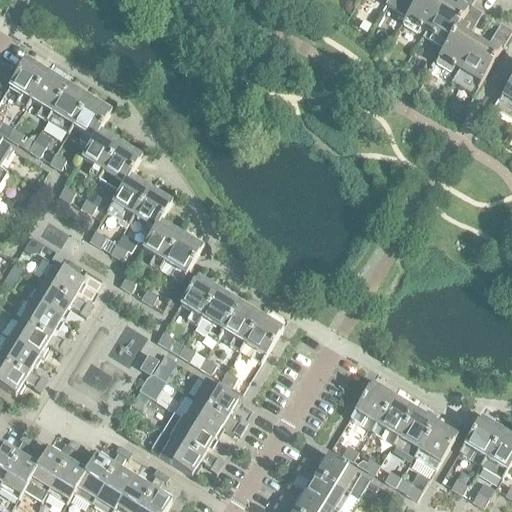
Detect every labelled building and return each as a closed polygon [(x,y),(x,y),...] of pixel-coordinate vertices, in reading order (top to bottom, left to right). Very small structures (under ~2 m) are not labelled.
[(388,0),(389,0),(385,7),(405,19),(406,20),(418,0),(388,0)] [(418,0),(406,20),(405,19),(401,26),(417,36),(421,30),(426,33),(443,6),(432,0),(418,0)] [(470,8),(471,8),(475,0),(458,0),(455,7),(459,10),(456,14),(443,6),(426,33),(432,37),(428,43),(443,52),(470,8)] [(482,15),(471,8),(470,8),(443,52),(434,65),(450,75),(454,69),(459,72),(476,45),(463,37),(466,33),(470,35),(482,15)] [(367,35),(371,28),(367,26),(362,27),(360,31),(367,35)] [(473,99),(511,34),(511,33),(500,26),(488,46),(492,49),(489,53),(476,45),(459,72),(451,86),(473,99)] [(27,62),(26,61),(8,90),(20,97),(15,105),(26,111),(31,103),(48,75),(47,74),(47,75),(40,70),(42,68),(31,61),(29,64),(27,62)] [(50,77),(48,75),(31,103),(41,110),(36,118),(47,124),(69,88),(68,87),(61,83),(63,81),(52,74),(50,77)] [(511,123),(511,80),(493,112),(511,123)] [(71,89),(69,88),(47,124),(68,137),(73,129),(90,101),(89,100),(82,96),(84,94),(73,87),(71,89)] [(79,144),(88,150),(100,133),(111,114),(110,113),(104,109),(105,107),(94,100),(93,102),(90,101),(73,129),(84,136),(79,144)] [(7,141),(18,147),(23,139),(12,132),(7,141)] [(100,133),(88,150),(81,161),(93,168),(88,176),(98,183),(103,174),(121,146),(120,145),(120,146),(113,141),(114,139),(103,132),(102,135),(100,133)] [(0,169),(11,151),(0,144),(0,169)] [(28,154),(39,160),(45,151),(34,145),(28,154)] [(123,148),(121,146),(103,174),(114,181),(109,189),(118,195),(119,195),(130,178),(142,159),(141,158),(134,154),(136,152),(124,145),(123,148)] [(55,158),(49,167),(60,173),(66,164),(55,158)] [(119,195),(118,195),(106,216),(118,224),(117,226),(126,232),(128,227),(129,228),(134,220),(151,191),(150,190),(150,191),(143,187),(145,184),(134,178),(132,180),(130,178),(119,195)] [(59,199),(70,206),(75,197),(64,190),(59,199)] [(153,193),(151,191),(134,220),(145,226),(140,234),(149,240),(160,224),(172,204),(171,203),(171,204),(164,200),(166,197),(155,191),(153,193)] [(80,212),(91,219),(96,210),(85,203),(80,212)] [(164,265),(182,236),(181,236),(180,236),(174,232),(175,230),(164,223),(163,225),(160,224),(149,240),(142,251),(154,259),(149,267),(159,273),(164,265)] [(89,244),(100,251),(106,242),(95,235),(89,244)] [(184,238),(182,236),(164,265),(175,271),(170,280),(180,286),(203,249),(202,249),(195,245),(196,243),(185,236),(184,238)] [(110,257),(121,264),(127,255),(116,248),(110,257)] [(43,287),(72,304),(75,300),(84,285),(80,282),(86,273),(73,266),(68,275),(50,264),(38,283),(43,287)] [(197,279),(180,307),(191,315),(187,323),(197,329),(202,321),(219,293),(218,292),(211,288),(213,286),(202,279),(200,281),(198,280),(197,279)] [(136,287),(125,280),(120,289),(131,296),(136,287)] [(85,307),(75,300),(72,304),(43,287),(32,305),(61,323),(70,308),(81,314),(85,307)] [(221,294),(219,293),(202,321),(213,328),(208,336),(218,342),(223,334),(240,306),(239,305),(232,301),(234,299),(223,292),(221,294)] [(141,302),(152,309),(157,300),(146,293),(141,302)] [(93,308),(92,307),(87,304),(85,307),(81,314),(79,317),(86,321),(93,308)] [(50,342),(52,338),(61,323),(32,305),(20,324),(50,342)] [(240,306),(223,334),(234,340),(229,349),(239,355),(244,347),(262,318),(261,318),(260,318),(254,314),(255,312),(244,305),(243,307),(240,306)] [(264,320),(262,318),(244,347),(255,353),(250,361),(260,368),(283,331),(282,330),(281,331),(275,327),(276,325),(265,318),(264,320)] [(62,344),(52,338),(50,342),(20,324),(9,342),(38,361),(43,364),(48,355),(43,352),(47,345),(58,352),(62,344)] [(174,343),(162,336),(157,345),(168,352),(174,343)] [(64,341),(62,344),(58,352),(56,354),(63,358),(71,345),(64,341)] [(0,362),(27,379),(29,375),(38,361),(9,342),(0,357),(0,362)] [(178,358),(189,365),(195,356),(184,349),(178,358)] [(149,360),(149,359),(148,359),(140,372),(149,377),(150,376),(149,376),(156,365),(149,360)] [(40,382),(29,375),(27,379),(0,362),(0,389),(15,398),(24,383),(35,389),(40,382)] [(205,362),(200,371),(211,378),(216,369),(205,362)] [(161,367),(154,377),(168,386),(174,375),(161,367)] [(226,375),(221,384),(232,391),(237,382),(226,375)] [(41,379),(40,382),(35,389),(33,392),(40,396),(48,383),(41,379)] [(164,407),(174,391),(154,379),(144,395),(164,407)] [(226,422),(228,419),(238,403),(205,383),(193,402),(226,422)] [(365,421),(375,427),(393,399),(390,397),(392,395),(381,388),(379,391),(373,387),(373,386),(372,386),(349,422),(360,429),(365,421)] [(141,415),(148,403),(139,397),(131,409),(141,415)] [(397,440),(414,412),(412,410),(413,408),(402,401),(400,404),(394,399),(393,398),(393,399),(375,427),(370,435),(381,442),(386,433),(397,440)] [(193,402),(182,421),(214,441),(224,426),(234,433),(239,425),(228,419),(226,422),(193,402)] [(407,446),(418,453),(435,425),(433,423),(434,421),(423,414),(421,417),(415,412),(414,411),(414,412),(397,440),(392,448),(402,454),(407,446)] [(203,460),(205,456),(214,441),(182,421),(173,416),(162,434),(203,460)] [(458,456),(469,463),(479,469),(502,432),(500,431),(501,429),(490,422),(488,425),(482,421),(482,420),(481,419),(458,456)] [(247,426),(246,426),(241,422),(239,425),(234,433),(233,435),(239,439),(247,426)] [(413,461),(435,475),(457,438),(456,437),(456,438),(454,436),(455,434),(444,427),(443,429),(436,425),(435,424),(435,425),(418,453),(413,461)] [(502,432),(479,469),(502,482),(511,465),(511,435),(510,437),(503,433),(502,432)] [(216,463),(205,456),(203,460),(162,434),(150,454),(191,479),(201,464),(211,470),(216,463)] [(32,451),(34,447),(36,445),(23,437),(19,443),(22,445),(29,450),(32,451)] [(70,451),(77,456),(80,457),(84,451),(71,443),(63,456),(66,457),(70,451)] [(0,491),(18,502),(29,485),(37,469),(22,460),(29,450),(22,445),(15,456),(19,458),(0,488),(0,491)] [(0,488),(19,458),(15,456),(0,446),(0,488)] [(115,455),(117,457),(125,461),(128,463),(132,456),(119,449),(115,455)] [(342,459),(353,465),(358,456),(348,450),(342,459)] [(66,508),(73,497),(86,475),(85,475),(71,466),(77,456),(70,451),(66,457),(63,462),(67,464),(42,505),(45,506),(49,498),(66,508)] [(67,464),(63,462),(47,452),(37,469),(29,485),(43,494),(38,503),(42,505),(67,464)] [(97,511),(114,511),(133,481),(118,472),(125,461),(117,457),(111,467),(115,470),(91,508),(97,511)] [(73,497),(91,508),(115,470),(111,467),(96,458),(85,475),(86,475),(73,497)] [(361,478),(328,458),(319,474),(308,467),(304,475),(314,481),(317,477),(349,497),(361,478)] [(373,459),(371,464),(368,462),(366,466),(362,464),(356,467),(373,478),(382,465),(373,459)] [(218,460),(216,463),(211,470),(210,473),(216,477),(224,464),(218,460)] [(302,477),(304,475),(308,467),(310,464),(303,460),(296,473),(302,477)] [(152,478),(155,480),(163,484),(165,486),(169,480),(156,472),(152,478)] [(389,476),(384,484),(395,491),(401,482),(389,476)] [(305,496),(330,511),(340,511),(349,497),(317,477),(314,481),(305,496)] [(163,484),(155,480),(149,491),(152,493),(140,511),(167,511),(172,504),(156,495),(163,484)] [(114,511),(140,511),(152,493),(149,491),(133,481),(114,511)] [(456,483),(451,492),(462,498),(467,489),(456,483)] [(411,488),(405,497),(416,504),(422,495),(411,488)] [(330,511),(305,496),(296,511),(285,505),(280,511),(330,511)] [(483,511),(489,502),(478,496),(472,505),(483,511)] [(274,511),(280,511),(285,505),(287,502),(280,498),(272,511),(274,511)]
